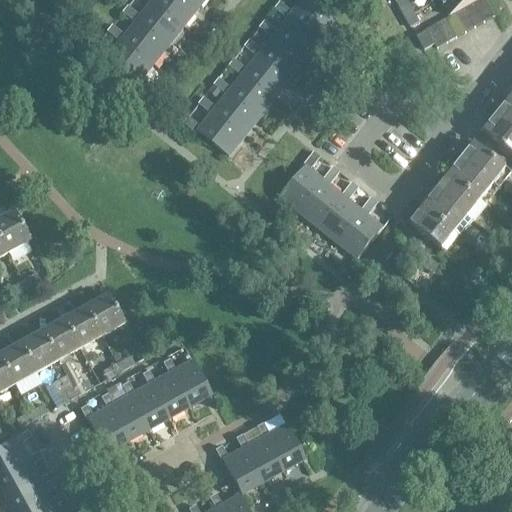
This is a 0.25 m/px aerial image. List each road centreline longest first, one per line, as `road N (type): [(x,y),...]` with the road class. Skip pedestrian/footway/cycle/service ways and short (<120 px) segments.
road 1 (tertiary): [(378,511),(511,347)]
road 2 (residential): [(441,142),(406,111),(392,110),(360,144),(356,169),(402,198)]
